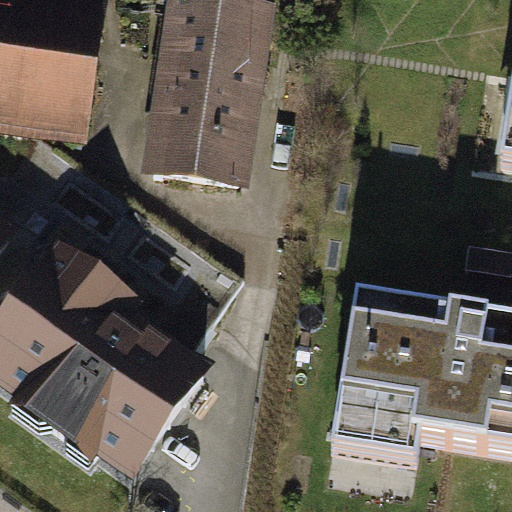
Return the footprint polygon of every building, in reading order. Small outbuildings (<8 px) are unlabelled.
[(4,0),(0,0),(0,138),(86,151),(108,0),(4,0)] [(279,7),(227,0),(169,0),(143,179),(251,194),(279,7)] [(511,81),(503,80),(489,168),(511,171),(511,81)] [(0,263),(22,232),(0,216),(0,263)] [(149,307),(58,243),(0,324),(0,392),(16,403),(10,411),(92,469),(97,461),(135,487),(218,369),(142,316),(149,307)] [(479,270),(511,272),(511,249),(480,248),(479,270)] [(511,327),(345,301),(320,457),(405,471),(409,442),(511,458),(511,327)]
